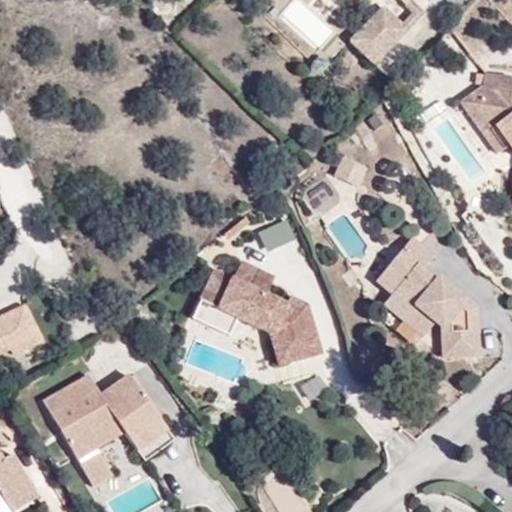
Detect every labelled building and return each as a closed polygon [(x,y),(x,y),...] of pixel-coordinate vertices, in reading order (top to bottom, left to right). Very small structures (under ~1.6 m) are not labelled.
[(400,0),(410,10),(420,0),(400,0)] [(412,34),(388,12),(355,45),(379,68),(412,34)] [(510,93),(511,95),(511,86),(486,82),(486,95),(487,94),(461,112),(500,162),(511,153),(500,135),(493,140),(473,114),(501,92),(510,93)] [(511,95),(510,93),(501,92),(473,114),(493,140),(500,135),(511,153),(511,95)] [(346,163),(338,180),(362,191),(369,173),(346,163)] [(268,254),(299,242),(291,221),(260,234),(268,254)] [(381,286),(397,300),(417,318),(420,314),(445,336),(447,365),(481,363),(480,316),(443,283),(440,288),(427,277),(437,263),(416,245),(381,286)] [(219,284),(201,322),(221,332),(224,323),(242,331),(276,346),(278,347),(284,339),(290,355),(295,354),(298,373),(326,366),(313,317),(294,309),(292,316),(272,308),(276,297),(261,291),(263,282),(245,275),(238,292),(219,284)] [(279,288),(263,282),(261,291),(276,297),(279,288)] [(417,318),(397,300),(388,310),(433,349),(445,336),(420,314),(417,318)] [(0,364),(12,359),(16,365),(44,351),(28,317),(0,329),(0,364)] [(221,332),(201,322),(198,331),(236,348),(242,331),(224,323),(221,332)] [(278,347),(276,346),(284,377),(298,373),(295,354),(290,355),(284,339),(278,347)] [(86,411),(76,396),(47,413),(81,469),(130,441),(144,459),(172,438),(132,385),(106,405),(104,400),(86,411)] [(95,385),(76,396),(86,411),(104,400),(95,385)] [(172,438),(144,459),(152,468),(178,447),(172,438)] [(0,496),(3,503),(8,511),(15,511),(37,497),(16,463),(8,469),(0,457),(0,496)] [(97,495),(116,484),(103,462),(84,474),(97,495)] [(28,511),(41,503),(37,497),(15,511),(28,511)]
